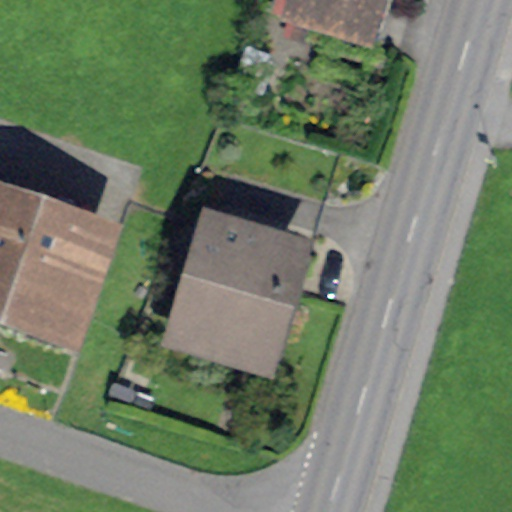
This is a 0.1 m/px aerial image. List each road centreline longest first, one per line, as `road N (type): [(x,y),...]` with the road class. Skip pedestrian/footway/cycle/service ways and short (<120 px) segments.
road 1 (secondary): [(483,0),(328,511)]
road 2 (residential): [(243,511),(0,428)]
